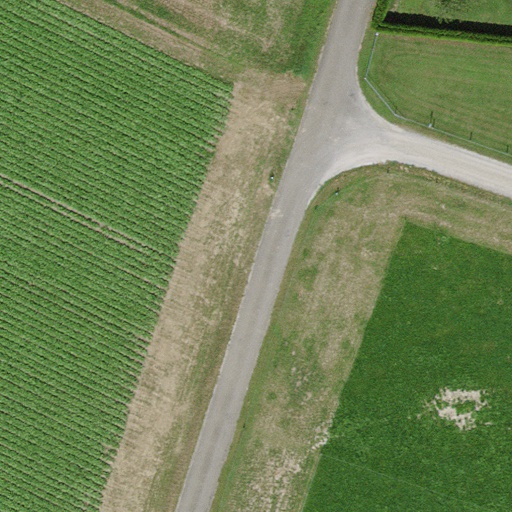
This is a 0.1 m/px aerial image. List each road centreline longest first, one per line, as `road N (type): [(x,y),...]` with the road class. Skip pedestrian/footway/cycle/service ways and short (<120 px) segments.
road 1 (track): [(358,0),(194,511)]
road 2 (track): [(322,115),(511,182)]
